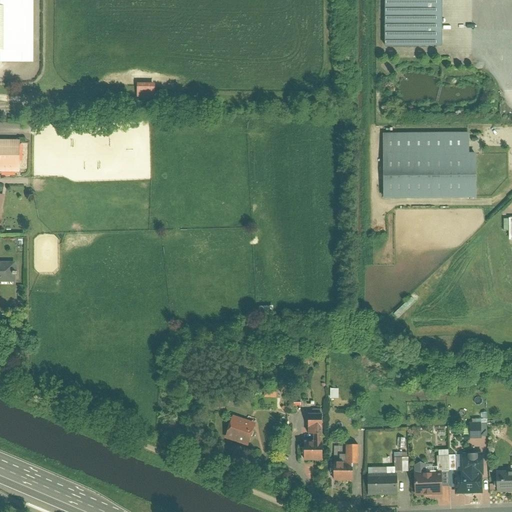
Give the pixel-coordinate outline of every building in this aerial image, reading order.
[(31,0),(0,0),(0,61),(31,62),(31,0)] [(441,0),(384,0),(384,45),(442,45),(441,0)] [(153,98),(152,82),(134,83),(135,99),(153,98)] [(469,132),(382,133),(383,198),(476,198),(476,152),(469,153),(469,132)] [(18,139),(0,138),(0,171),(17,172),(18,139)] [(0,282),(15,283),(15,262),(0,261),(0,282)] [(315,433),(315,439),(306,439),(306,459),(323,459),(322,407),(310,407),(310,433),(315,433)] [(254,422),(234,416),(228,436),(248,442),(254,422)] [(483,435),(482,423),(471,423),(471,436),(483,435)] [(348,462),(360,462),(360,444),(347,445),(348,462)] [(464,452),(464,471),(456,471),(457,493),(482,491),(482,472),(483,472),(482,452),(464,452)] [(439,471),(450,470),(449,455),(439,455),(439,471)] [(335,465),(335,478),(353,478),(353,465),(335,465)] [(499,491),(511,490),(511,470),(498,471),(499,491)] [(417,494),(443,493),(442,471),(416,472),(417,494)] [(370,475),(370,493),(398,492),(397,473),(370,475)]
